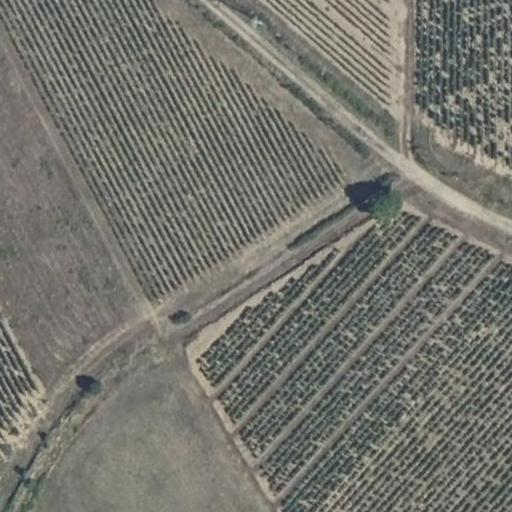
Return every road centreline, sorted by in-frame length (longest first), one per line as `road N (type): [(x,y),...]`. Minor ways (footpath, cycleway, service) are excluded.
road 1 (track): [(0,503),(69,392),(112,347),(406,165)]
road 2 (track): [(511,224),(406,165),(215,0)]
